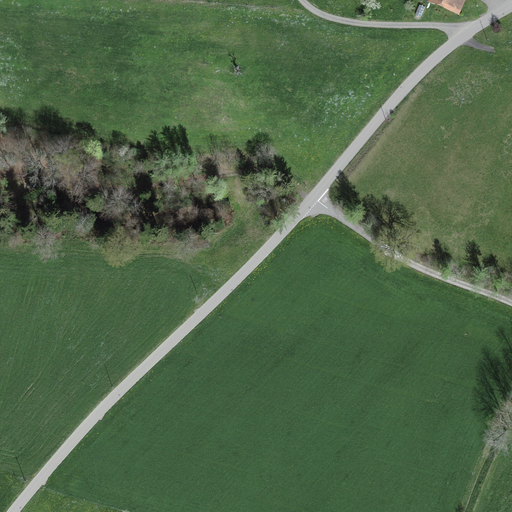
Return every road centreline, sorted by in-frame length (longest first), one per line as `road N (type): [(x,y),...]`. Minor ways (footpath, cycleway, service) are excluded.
road 1 (unclassified): [(511,4),(429,62),(312,201),(84,428),(13,511)]
road 2 (track): [(511,304),(432,274),(312,201)]
